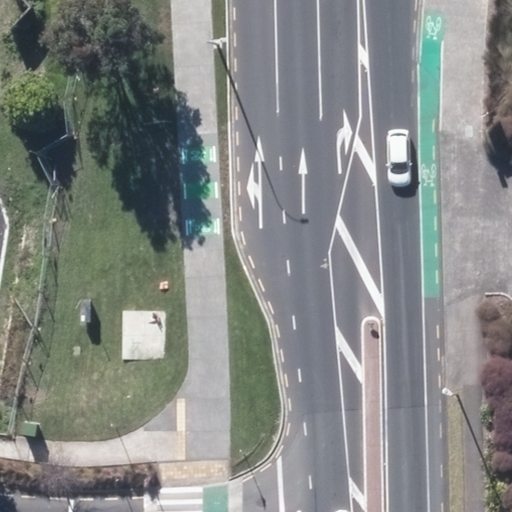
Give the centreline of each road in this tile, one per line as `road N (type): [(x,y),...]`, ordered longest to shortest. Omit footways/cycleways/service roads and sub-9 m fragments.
road 1 (secondary): [(371,195),(412,309),(417,511)]
road 2 (secondary): [(334,435),(336,309),(371,195)]
road 3 (residential): [(127,511),(276,489),(310,467),(334,435)]
road 4 (secondary): [(371,195),(348,0)]
